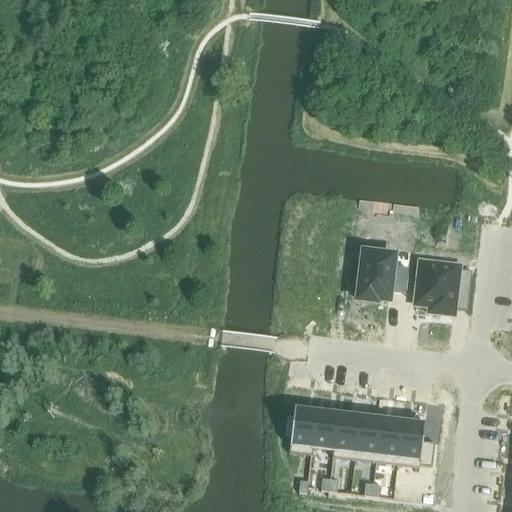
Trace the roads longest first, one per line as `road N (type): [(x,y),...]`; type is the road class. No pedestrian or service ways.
road 1 (residential): [(477,369),(0,312)]
road 2 (unknown): [(228,21),(204,166),(183,226),(146,250),(91,265),(0,207)]
road 3 (residential): [(477,369),(498,226)]
road 4 (residential): [(458,511),(477,369)]
